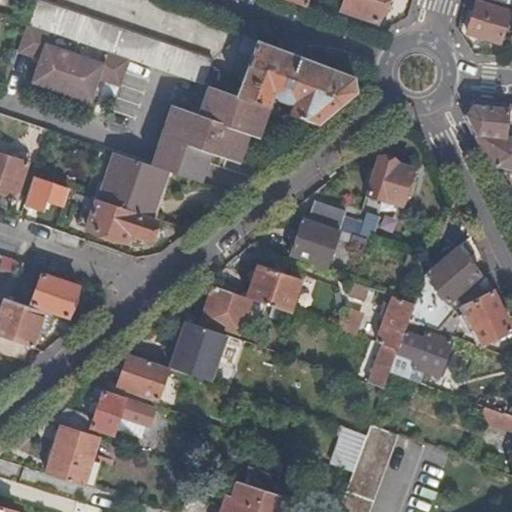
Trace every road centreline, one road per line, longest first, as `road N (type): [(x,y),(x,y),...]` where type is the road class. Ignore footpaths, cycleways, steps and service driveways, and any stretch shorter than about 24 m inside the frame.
road 1 (residential): [(420,74),(157,283)]
road 2 (residential): [(221,0),(420,74)]
road 3 (residential): [(420,74),(511,265)]
road 4 (residential): [(157,283),(0,417)]
road 5 (residential): [(0,229),(157,283)]
